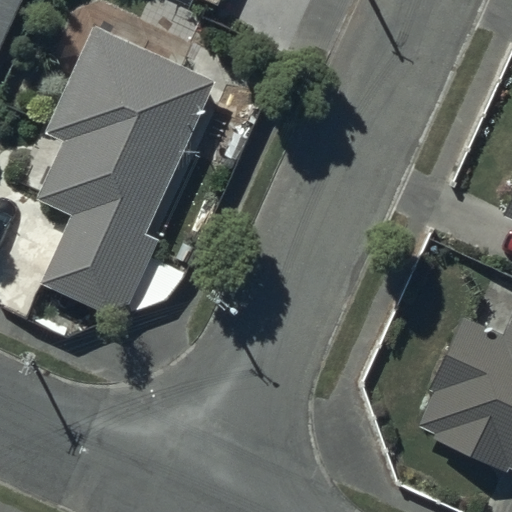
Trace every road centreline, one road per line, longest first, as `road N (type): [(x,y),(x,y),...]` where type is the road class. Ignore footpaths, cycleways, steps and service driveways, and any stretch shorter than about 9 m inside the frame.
road 1 (residential): [(197,500),(418,0)]
road 2 (residential): [(0,411),(197,500)]
